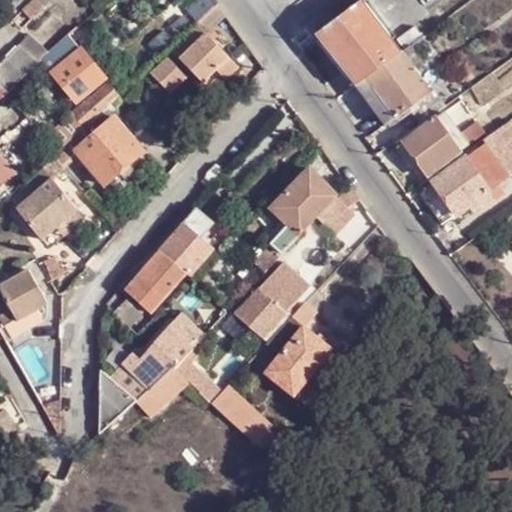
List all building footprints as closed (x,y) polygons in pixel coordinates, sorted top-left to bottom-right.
[(46,0),(34,0),(12,21),(21,30),(49,4),(46,0)] [(212,0),(203,0),(190,14),(198,24),(205,19),(217,7),(212,0)] [(364,3),(321,35),(357,85),(400,53),(403,52),(364,3)] [(213,26),(205,19),(198,24),(179,42),(188,51),(213,26)] [(247,61),(213,26),(188,51),(213,77),(226,65),(234,74),(247,61)] [(43,63),(45,60),(58,49),(42,31),(23,49),(39,67),(43,63)] [(45,60),(77,102),(103,81),(70,38),(58,49),(45,60)] [(0,101),(39,67),(23,49),(0,68),(0,101)] [(357,85),(387,125),(410,109),(421,125),(442,110),(429,91),(442,82),(433,68),(420,78),(400,53),(357,85)] [(108,88),(74,117),(82,131),(118,99),(108,88)] [(429,175),(484,135),(475,123),(461,133),(447,113),(406,143),(429,175)] [(142,153),(113,118),(77,150),(70,142),(52,159),(61,168),(76,154),(104,186),(142,153)] [(488,144),(419,195),(443,227),(489,194),(493,199),(501,193),(497,188),(511,177),(511,123),(486,142),(488,144)] [(0,190),(15,177),(0,157),(0,190)] [(39,240),(76,210),(47,170),(43,174),(47,181),(17,208),(39,240)] [(310,171),(274,208),(286,223),(274,235),(278,238),(257,262),(269,273),(322,216),(330,207),(338,198),(310,171)] [(338,198),(352,211),(360,202),(349,187),(338,198)] [(338,198),(330,207),(349,225),(358,216),(352,211),(338,198)] [(349,225),(330,207),(322,216),(341,234),(349,225)] [(151,256),(123,287),(150,312),(186,273),(189,276),(212,251),(201,241),(214,227),(197,211),(155,259),(151,256)] [(70,270),(63,250),(53,255),(60,273),(70,270)] [(291,256),(237,316),(263,340),(270,345),(302,310),(296,304),(317,280),(291,256)] [(47,307),(28,273),(0,286),(0,293),(9,310),(16,323),(36,312),(47,307)] [(337,356),(305,329),(324,308),(313,298),(272,344),(285,355),(267,375),(298,401),(337,356)] [(112,299),(105,306),(114,315),(121,308),(112,299)] [(16,323),(9,310),(1,315),(14,341),(43,326),(36,312),(16,323)] [(135,358),(112,383),(136,403),(150,391),(174,369),(176,370),(185,361),(197,350),(171,327),(139,362),(135,358)] [(185,361),(176,370),(189,383),(198,374),(185,361)] [(98,436),(136,403),(112,383),(101,374),(98,436)] [(211,384),(202,395),(212,404),(222,395),(211,384)] [(274,427),(230,388),(222,395),(212,404),(257,446),(274,427)] [(3,410),(0,411),(0,441),(12,428),(3,410)]
